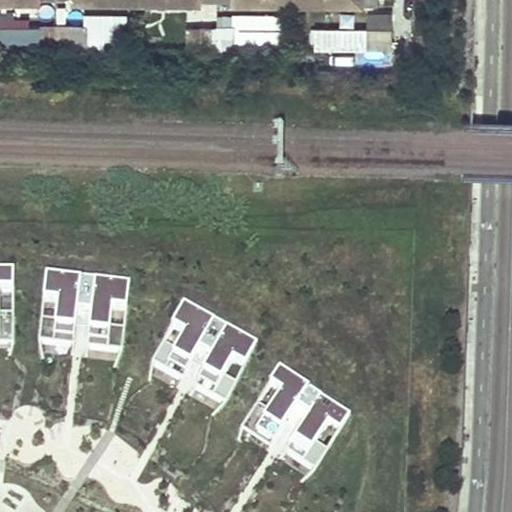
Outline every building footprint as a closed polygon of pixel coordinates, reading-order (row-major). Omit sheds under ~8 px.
[(368,49),(392,49),(392,12),(368,12),(368,49)] [(127,13),(70,13),(70,49),(127,49),(127,13)] [(269,43),(269,13),(232,13),(232,43),(269,43)] [(231,25),(165,21),(164,42),(229,45),(231,25)] [(0,48),(39,47),(38,26),(0,26),(0,48)] [(315,48),(391,48),(391,42),(375,42),(376,28),(315,28),(315,48)] [(13,275),(0,274),(0,335),(13,336),(13,275)] [(129,290),(48,281),(41,340),(72,343),(77,305),(92,306),(87,349),(121,352),(129,290)] [(258,348),(184,307),(153,364),(184,380),(204,342),(217,349),(196,388),(227,405),(258,348)] [(348,417),(280,374),(248,426),(276,443),(298,408),(309,415),(286,450),(315,468),(348,417)]
